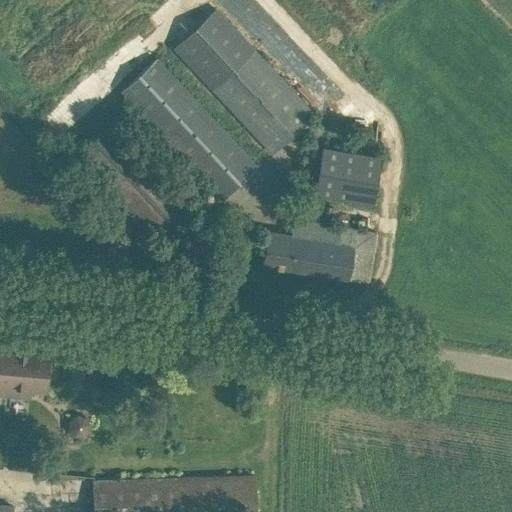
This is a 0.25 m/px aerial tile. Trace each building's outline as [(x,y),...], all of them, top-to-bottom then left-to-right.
[(174,46),(274,153),(317,113),(217,5),(174,46)] [(121,89),(223,198),(258,165),(156,56),(121,89)] [(161,243),(196,211),(114,123),(79,155),(161,243)] [(322,145),(313,192),(373,202),(381,155),(322,145)] [(262,262),(367,280),(376,231),(293,217),(291,232),(268,228),(262,262)] [(0,343),(0,392),(30,395),(30,386),(46,388),(49,352),(10,349),(11,345),(0,343)] [(255,511),(255,474),(93,478),(94,511),(255,511)] [(0,511),(12,511),(13,504),(0,503),(0,511)]
